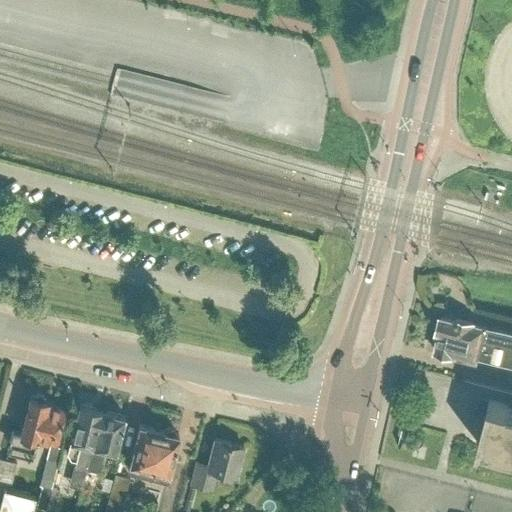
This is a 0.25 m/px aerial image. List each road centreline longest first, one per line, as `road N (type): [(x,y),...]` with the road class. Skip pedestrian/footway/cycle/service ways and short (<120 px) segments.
road 1 (secondary): [(365,402),(453,0)]
road 2 (secondary): [(431,0),(334,397)]
road 3 (tertiary): [(334,397),(0,326)]
